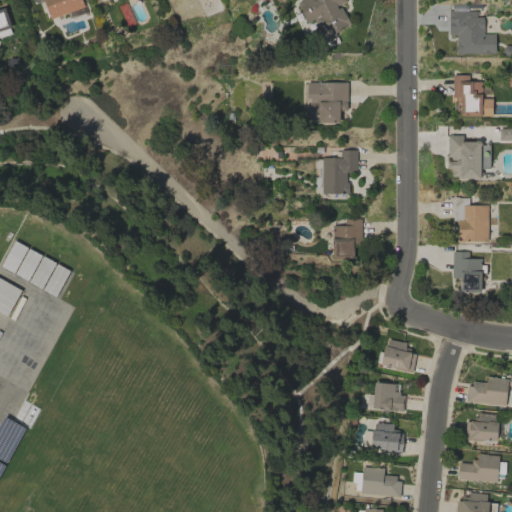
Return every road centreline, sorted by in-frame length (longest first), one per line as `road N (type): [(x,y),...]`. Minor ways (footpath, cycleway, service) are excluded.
road 1 (residential): [(405,0),(406,256),(399,300),(456,333)]
road 2 (residential): [(456,333),(430,511)]
